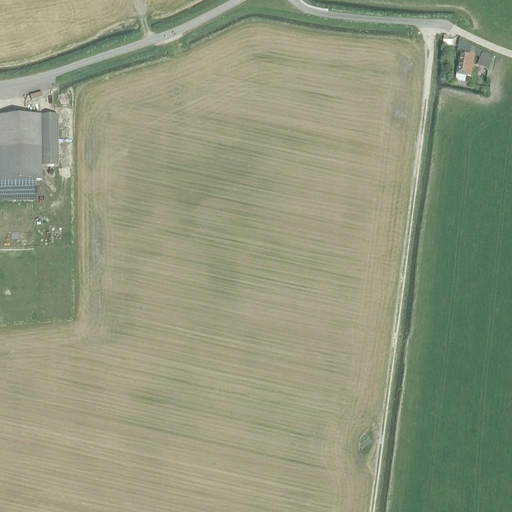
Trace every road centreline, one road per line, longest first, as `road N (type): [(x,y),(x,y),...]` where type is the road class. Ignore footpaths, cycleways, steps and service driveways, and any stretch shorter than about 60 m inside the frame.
road 1 (track): [(434,23),(371,511)]
road 2 (unclassified): [(0,85),(153,39),(239,0)]
